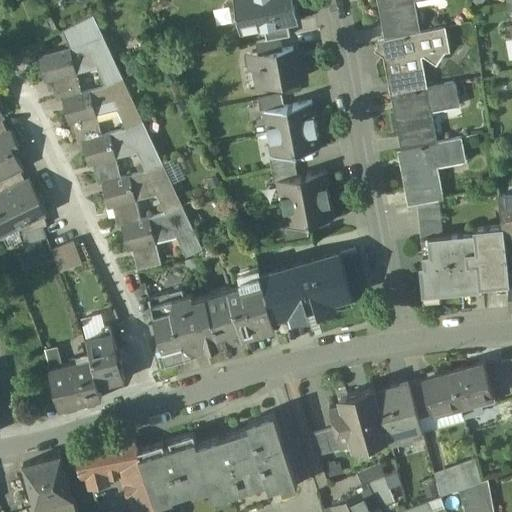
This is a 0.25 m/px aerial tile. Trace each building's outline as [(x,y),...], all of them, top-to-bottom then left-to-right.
[(239,0),(245,31),(268,26),(291,22),(300,20),(297,5),(294,5),(293,0),(239,0)] [(378,0),(386,39),(388,38),(389,37),(421,31),(421,30),(414,0),(378,0)] [(93,14),(76,23),(85,42),(103,36),(93,14)] [(291,22),(268,26),(266,39),(280,36),(290,34),(291,22)] [(421,31),(389,37),(392,53),(385,54),(393,94),(400,93),(400,92),(427,87),(427,86),(421,54),(449,49),(444,26),(421,30),(421,31)] [(123,78),(103,36),(85,42),(38,53),(45,82),(51,80),(56,98),(62,97),(81,92),(76,71),(97,68),(106,86),(123,78)] [(266,39),(256,41),(258,53),(282,48),(280,36),(266,39)] [(258,53),(251,54),(247,64),(254,71),(257,70),(260,86),(302,78),(305,69),(299,62),(295,63),(292,47),(258,53)] [(143,120),(123,78),(106,86),(81,92),(62,97),(68,122),(73,121),(78,140),(82,139),(101,134),(96,114),(117,109),(126,128),(143,120)] [(427,87),(400,92),(400,93),(393,94),(401,136),(436,130),(432,110),(460,104),(455,81),(427,86),(427,87)] [(282,93),(258,98),(260,109),(264,108),(284,104),(282,93)] [(284,104),(264,108),(269,132),(315,123),(311,99),(284,104)] [(163,164),(143,120),(126,128),(101,134),(82,139),(88,165),(93,164),(98,183),(102,182),(120,177),(115,156),(137,151),(145,171),(163,164)] [(315,123),(269,132),(273,155),(292,152),(320,147),(315,123)] [(8,130),(0,133),(0,178),(18,169),(22,167),(12,148),(18,146),(9,129),(8,130)] [(436,130),(401,136),(404,149),(406,148),(406,147),(438,141),(438,140),(436,130)] [(438,141),(406,147),(406,148),(404,149),(399,149),(407,191),(442,185),(438,165),(467,159),(463,136),(438,140),(438,141)] [(273,155),(269,156),(271,168),(295,164),(292,152),(273,155)] [(182,204),(163,164),(145,171),(120,177),(102,182),(108,208),(113,207),(118,225),(121,224),(140,219),(135,199),(155,194),(166,213),(182,204)] [(295,164),(271,168),(273,181),(278,180),(297,176),(295,164)] [(18,169),(0,178),(0,190),(23,179),(18,169)] [(297,176),(278,180),(282,203),(329,194),(325,171),(297,176)] [(23,179),(0,190),(0,234),(18,226),(43,214),(46,212),(28,177),(23,179)] [(442,185),(407,191),(410,203),(444,197),(442,185)] [(329,194),(282,203),(287,227),(306,223),(334,218),(329,194)] [(511,195),(499,197),(503,226),(504,233),(511,232),(511,195)] [(440,201),(418,204),(419,215),(441,212),(440,201)] [(203,247),(182,204),(166,213),(140,219),(121,224),(127,249),(132,248),(136,268),(160,262),(155,242),(176,237),(185,256),(203,247)] [(441,212),(419,215),(420,226),(442,224),(441,212)] [(43,214),(18,226),(21,234),(42,226),(48,225),(43,214)] [(287,227),(283,228),(286,239),(309,235),(306,223),(287,227)] [(442,224),(420,226),(421,237),(443,235),(442,224)] [(42,226),(21,234),(25,246),(48,238),(42,226)] [(503,226),(475,228),(475,232),(443,235),(421,237),(424,265),(420,266),(423,295),(472,291),(472,287),(508,283),(508,276),(504,233),(503,226)] [(74,241),(63,245),(71,267),(82,264),(74,241)] [(63,245),(52,250),(59,272),(71,267),(63,245)] [(338,254),(262,275),(274,317),(292,312),(294,319),(308,315),(306,307),(319,303),(321,311),(335,307),(333,300),(350,295),(338,254)] [(262,275),(239,282),(240,285),(229,289),(243,338),(262,333),(263,334),(277,330),(274,317),(262,275)] [(206,295),(192,299),(190,293),(183,295),(181,289),(147,299),(160,342),(163,341),(169,360),(220,345),(206,295)] [(229,289),(206,295),(220,345),(243,338),(229,289)] [(109,325),(101,327),(100,335),(85,339),(90,359),(97,388),(123,381),(119,365),(121,363),(122,360),(121,357),(119,356),(117,355),(109,325)] [(90,359),(49,369),(54,386),(66,384),(72,406),(100,399),(97,388),(90,359)] [(484,361),(451,371),(460,405),(480,400),(494,396),(484,361)] [(451,371),(421,378),(431,414),(460,405),(451,371)] [(421,378),(408,382),(418,417),(431,414),(421,378)] [(408,382),(376,391),(389,438),(390,440),(422,431),(418,417),(408,382)] [(66,384),(54,386),(59,409),(72,406),(66,384)] [(376,391),(376,388),(360,393),(359,391),(347,394),(348,396),(339,398),(340,402),(329,405),(336,427),(341,445),(356,441),(356,444),(368,441),(369,444),(389,438),(376,391)] [(480,400),(460,405),(464,417),(483,411),(480,400)] [(266,481),(268,488),(294,479),(273,412),(246,421),(248,426),(266,481)] [(212,498),(266,481),(248,426),(195,444),(208,486),(212,498)] [(341,445),(336,427),(314,433),(319,454),(341,448),(341,445)] [(191,432),(137,450),(156,503),(172,498),(172,496),(191,489),(192,491),(208,486),(195,444),(191,432)] [(134,439),(76,451),(81,473),(85,471),(110,467),(116,464),(119,466),(121,472),(123,476),(126,485),(135,511),(159,511),(156,503),(137,450),(134,439)] [(59,454),(22,465),(34,508),(71,498),(59,454)] [(385,475),(380,463),(358,473),(363,484),(383,475),(385,475)] [(116,464),(110,467),(111,474),(121,472),(119,466),(116,464)] [(110,467),(85,471),(88,484),(107,481),(106,476),(111,474),(110,467)] [(385,475),(383,475),(394,500),(405,496),(398,469),(385,475)] [(366,490),(374,508),(394,500),(383,475),(363,484),(366,490)] [(482,481),(459,490),(463,503),(487,494),(482,481)] [(374,508),(366,490),(362,492),(370,510),(374,508)] [(459,490),(441,497),(444,510),(463,503),(459,490)] [(362,492),(332,506),(335,511),(371,511),(370,510),(362,492)] [(441,497),(429,501),(431,511),(436,511),(444,510),(441,497)] [(74,511),(71,498),(34,508),(35,511),(74,511)]
